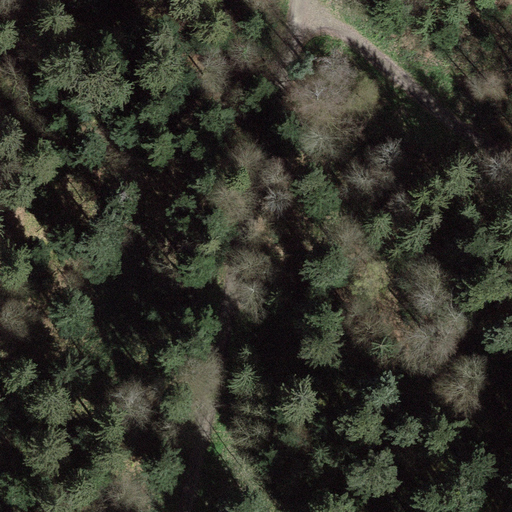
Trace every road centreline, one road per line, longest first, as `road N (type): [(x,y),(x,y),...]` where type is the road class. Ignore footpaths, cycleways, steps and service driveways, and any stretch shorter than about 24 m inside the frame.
road 1 (track): [(298,0),(185,511)]
road 2 (track): [(301,0),(482,143),(511,151)]
